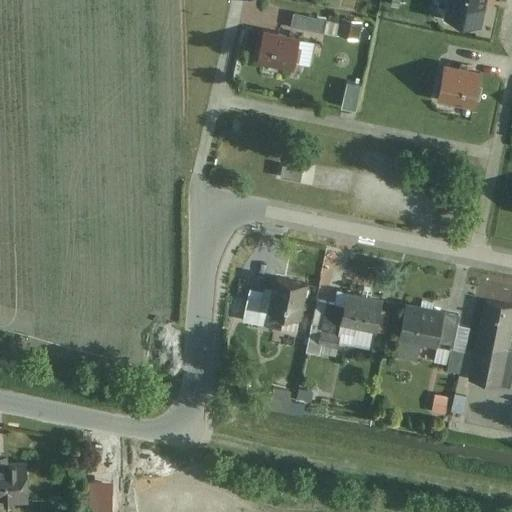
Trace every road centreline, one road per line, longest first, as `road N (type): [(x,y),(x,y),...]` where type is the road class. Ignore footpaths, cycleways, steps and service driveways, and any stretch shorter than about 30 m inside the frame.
road 1 (residential): [(197,204),(197,441),(0,402)]
road 2 (track): [(197,441),(511,508)]
road 3 (residential): [(476,256),(197,204)]
road 4 (residential): [(491,155),(213,98)]
